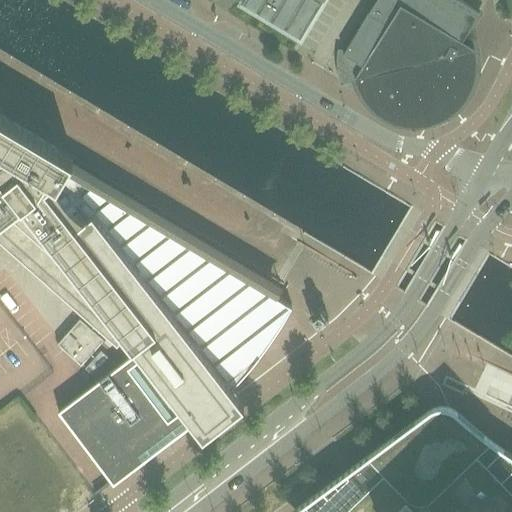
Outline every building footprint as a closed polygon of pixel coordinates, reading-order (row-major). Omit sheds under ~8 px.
[(246,0),(244,4),(299,37),(321,0),(246,0)] [(357,77),(366,97),(366,98),(383,114),(405,123),(429,122),(450,112),(466,95),(474,73),(473,50),(473,49),(465,44),(465,31),(471,21),(474,22),(480,11),(462,0),(376,0),(344,52),(341,52),(340,56),(340,60),(340,64),(340,69),(341,73),(341,77),(342,81),(357,77)] [(0,240),(94,325),(92,328),(80,317),(58,343),(81,364),(104,339),(98,334),(101,331),(117,344),(125,335),(137,351),(59,410),(114,483),(171,439),(193,423),(203,436),(244,404),(234,391),(231,388),(254,362),(274,335),(292,305),(275,295),(66,170),(73,159),(73,158),(0,114),(0,240)] [(290,271),(293,260),(279,255),(275,266),(290,271)] [(309,316),(318,326),(328,318),(320,307),(309,316)] [(511,511),(511,465),(510,464),(506,462),(500,457),(496,455),(504,448),(500,445),(496,442),(492,439),(486,435),(481,431),(476,427),(469,421),(463,416),(457,410),(450,406),(442,405),(434,406),(427,410),(291,511),(511,511)]
